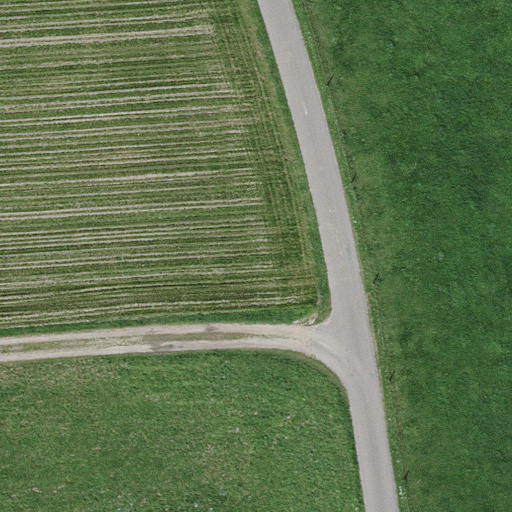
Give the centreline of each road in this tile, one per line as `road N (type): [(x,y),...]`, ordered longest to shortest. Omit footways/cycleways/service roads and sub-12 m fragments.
road 1 (residential): [(271,0),(335,233),(384,511)]
road 2 (track): [(0,350),(247,332),(356,351)]
